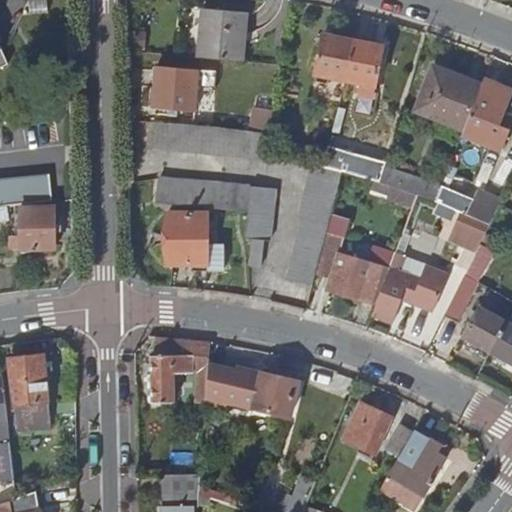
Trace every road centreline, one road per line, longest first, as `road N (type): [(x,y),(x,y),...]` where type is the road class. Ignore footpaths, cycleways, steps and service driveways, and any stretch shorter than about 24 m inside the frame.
road 1 (residential): [(511,427),(350,346),(261,322),(104,309)]
road 2 (residential): [(99,0),(104,309)]
road 3 (residential): [(110,511),(104,309)]
